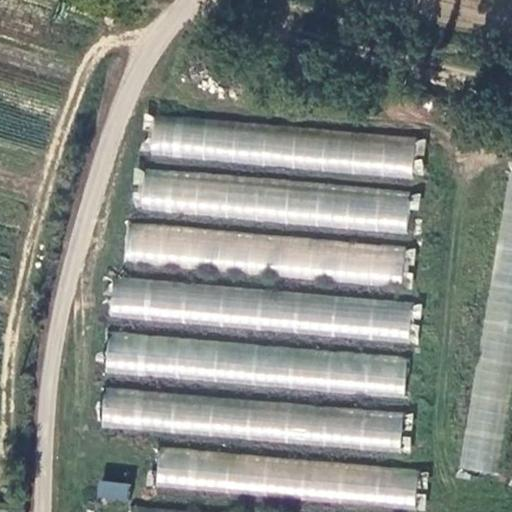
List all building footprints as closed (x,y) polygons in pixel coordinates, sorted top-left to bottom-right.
[(153,113),(148,156),(412,184),(416,141),(153,113)] [(409,193),(144,170),(140,211),(406,234),(409,193)] [(511,172),(509,172),(459,467),(496,473),(511,378),(511,172)] [(405,246),(127,224),(124,265),(402,286),(405,246)] [(409,343),(412,303),(113,276),(109,316),(409,343)] [(407,358),(109,331),(105,372),(404,399),(407,358)] [(104,389),(101,427),(400,450),(403,412),(104,389)] [(417,470),(158,448),(155,486),(414,508),(417,470)] [(128,501),(129,483),(98,480),(96,499),(128,501)]
